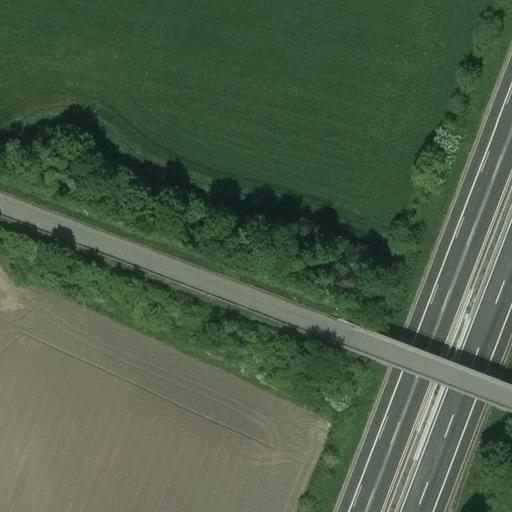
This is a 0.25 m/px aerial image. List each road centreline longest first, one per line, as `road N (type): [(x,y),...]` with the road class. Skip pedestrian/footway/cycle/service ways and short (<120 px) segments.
road 1 (unclassified): [(0,205),(511,402)]
road 2 (motorway): [(511,131),(366,511)]
road 3 (motorway): [(419,511),(511,268)]
